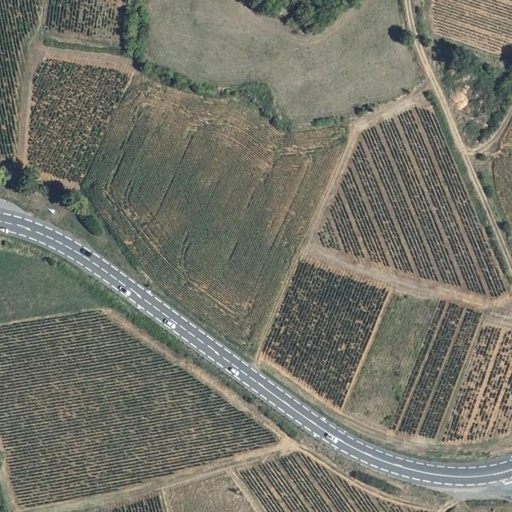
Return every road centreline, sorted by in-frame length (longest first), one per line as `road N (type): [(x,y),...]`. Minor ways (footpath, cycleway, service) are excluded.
road 1 (primary): [(498,473),(440,477),(341,440),(61,242),(0,220)]
road 2 (track): [(511,262),(409,22),(407,0)]
